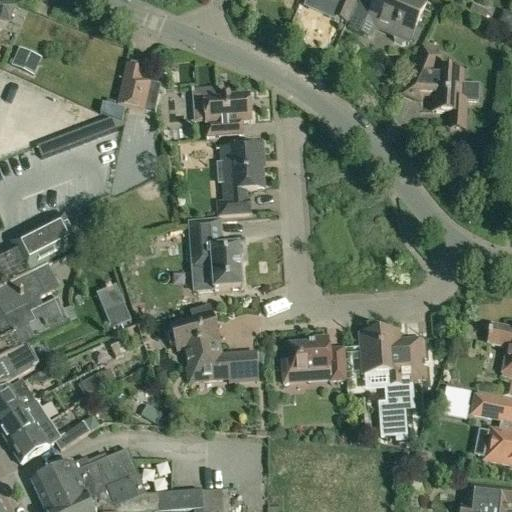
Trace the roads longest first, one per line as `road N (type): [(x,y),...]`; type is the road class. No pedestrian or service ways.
road 1 (residential): [(459,244),(311,96),(202,42)]
road 2 (unknown): [(0,488),(132,438),(259,463)]
road 3 (residential): [(311,297),(329,311),(413,307),(435,293),(459,244)]
road 4 (residential): [(311,297),(299,287),(288,133)]
